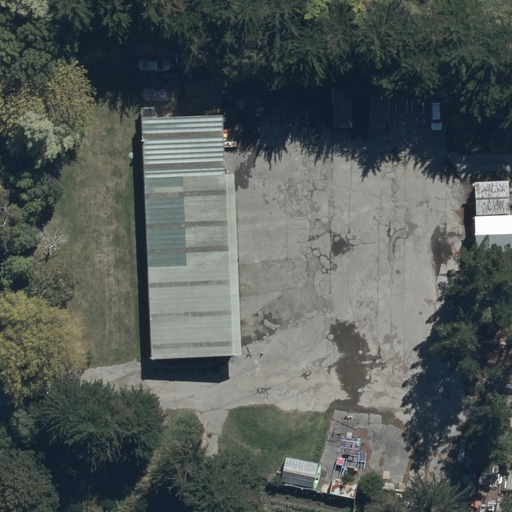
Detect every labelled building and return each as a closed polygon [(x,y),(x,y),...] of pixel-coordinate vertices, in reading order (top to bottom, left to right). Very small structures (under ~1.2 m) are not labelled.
[(351,133),(350,92),(332,92),(333,133),(351,133)] [(147,125),(154,365),(242,363),(237,188),(225,189),(223,123),(147,125)] [(511,223),(478,225),(480,271),(511,269),(511,223)] [(317,466),(285,460),(280,485),(312,492),(317,466)] [(342,487),(332,484),(329,497),(353,503),(358,481),(344,477),(342,487)]
